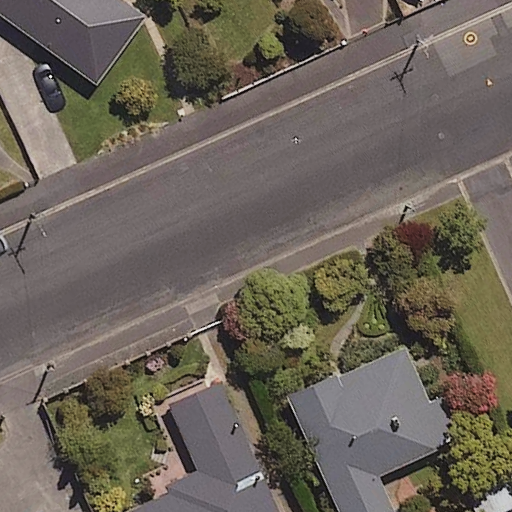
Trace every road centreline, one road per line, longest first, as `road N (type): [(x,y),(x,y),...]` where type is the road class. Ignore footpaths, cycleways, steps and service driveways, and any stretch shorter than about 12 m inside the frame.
road 1 (residential): [(0,303),(451,102)]
road 2 (residential): [(511,235),(451,102)]
